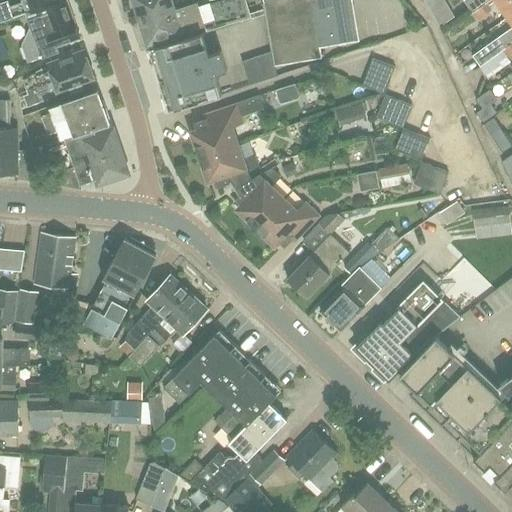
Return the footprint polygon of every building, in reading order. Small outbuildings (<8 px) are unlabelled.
[(21,0),(22,2),(10,6),(8,0),(0,2),(0,22),(27,13),(28,15),(66,1),(65,0),(62,0),(60,1),(59,0),(21,0)] [(133,0),(140,21),(174,11),(170,0),(133,0)] [(174,11),(140,21),(148,45),(181,35),(181,34),(204,27),(206,31),(237,22),(252,19),(245,0),(208,0),(198,2),(198,3),(174,11)] [(322,59),(320,48),(359,41),(351,0),(263,0),(272,52),(275,68),(322,59)] [(491,0),(466,0),(465,1),(474,12),(487,3),(491,0)] [(511,0),(495,0),(507,18),(511,14),(511,0)] [(66,1),(28,15),(29,19),(28,19),(31,27),(22,45),(28,63),(31,62),(59,52),(57,47),(80,39),(66,1)] [(487,3),(474,12),(479,19),(492,10),(487,3)] [(481,67),(503,51),(511,44),(511,14),(507,18),(511,24),(511,28),(473,56),(481,67)] [(209,55),(203,34),(155,48),(159,61),(153,63),(165,99),(170,98),(174,111),(222,96),(215,74),(228,70),(222,51),(209,55)] [(0,59),(8,55),(0,37),(0,59)] [(508,58),(511,54),(511,44),(503,51),(508,58)] [(26,91),(90,68),(84,52),(48,65),(51,76),(44,78),(42,70),(23,81),(26,91)] [(278,76),(275,68),(272,52),(242,62),(250,85),(278,76)] [(373,59),(368,72),(390,81),(395,68),(373,59)] [(90,68),(26,91),(25,91),(26,95),(23,96),(27,107),(52,99),(49,90),(55,87),(60,98),(96,85),(90,68)] [(60,141),(110,124),(98,90),(49,107),(51,111),(48,112),(48,114),(41,118),(48,135),(57,132),(60,141)] [(238,144),(232,128),(245,123),(242,117),(264,109),(259,96),(203,115),(205,121),(197,124),(198,127),(190,130),(200,157),(238,144)] [(403,128),(412,106),(399,100),(390,122),(403,128)] [(0,101),(0,175),(18,175),(18,165),(28,161),(25,152),(18,152),(17,130),(11,130),(10,101),(0,101)] [(497,113),(491,104),(490,103),(482,108),(476,113),(483,123),(497,113)] [(502,153),(511,146),(494,117),(483,125),(502,153)] [(110,124),(60,141),(46,145),(61,186),(81,189),(82,184),(97,179),(98,184),(129,174),(114,128),(112,129),(110,124)] [(421,161),(430,139),(417,134),(408,156),(421,161)] [(455,164),(466,150),(457,143),(446,157),(455,164)] [(256,156),(244,160),(238,144),(200,157),(209,183),(216,181),(218,185),(230,181),(234,187),(260,169),(256,156)] [(508,175),(511,172),(511,153),(501,161),(504,166),(508,175)] [(383,188),(411,182),(409,174),(410,174),(407,163),(379,171),(383,188)] [(440,195),(449,173),(435,167),(426,190),(440,195)] [(256,228),(284,199),(272,187),(281,177),(272,169),(237,191),(241,197),(238,200),(241,202),(235,208),(242,215),(256,228)] [(284,199),(256,228),(276,247),(282,241),(285,245),(291,238),(296,243),(321,216),(306,201),(297,211),(284,199)] [(439,213),(447,224),(465,212),(457,201),(439,213)] [(476,239),(511,235),(508,206),(472,210),(476,239)] [(345,219),(338,213),(325,215),(319,223),(331,233),(345,219)] [(76,289),(73,274),(71,274),(76,238),(42,233),(35,282),(60,286),(60,288),(66,288),(76,289)] [(307,298),(351,253),(331,234),(287,279),(307,298)] [(389,246),(379,236),(371,244),(379,253),(389,246)] [(136,297),(158,256),(125,239),(104,280),(107,281),(93,307),(87,303),(79,300),(74,325),(83,327),(84,324),(108,338),(109,336),(113,338),(128,309),(126,308),(133,295),(136,297)] [(351,273),(359,265),(352,258),(344,267),(351,273)] [(359,266),(341,285),(343,287),(320,311),(341,331),(382,288),(359,266)] [(135,349),(189,292),(171,275),(147,300),(152,305),(128,332),(125,340),(135,349)] [(411,356),(461,317),(423,280),(396,307),(398,308),(383,324),(381,323),(357,347),(389,378),(411,356)] [(0,290),(0,322),(13,324),(17,292),(0,290)] [(34,322),(37,294),(24,292),(19,292),(19,295),(16,320),(34,322)] [(189,292),(135,349),(135,350),(129,357),(140,367),(158,347),(159,347),(171,335),(170,334),(176,327),(183,334),(207,309),(189,292)] [(48,342),(50,328),(16,323),(14,338),(48,342)] [(248,424),(270,402),(277,394),(216,336),(164,389),(179,404),(202,381),(235,412),(248,424)] [(480,452),(511,418),(511,408),(511,407),(506,402),(507,400),(505,397),(511,391),(511,376),(496,388),(451,343),(447,347),(436,337),(400,374),(433,406),(438,400),(451,413),(446,419),(480,452)] [(3,349),(4,340),(0,339),(0,364),(17,365),(29,365),(30,350),(3,349)] [(0,388),(16,389),(17,365),(0,364),(0,388)] [(49,400),(49,382),(28,382),(28,400),(29,400),(49,400)] [(49,400),(29,400),(29,418),(30,418),(30,427),(54,426),(54,417),(63,417),(63,421),(140,424),(141,401),(74,399),(74,400),(49,400)] [(0,436),(19,436),(18,402),(0,402),(0,436)] [(248,476),(274,449),(263,459),(255,452),(288,419),(270,402),(248,424),(235,412),(220,427),(233,440),(230,443),(248,460),(244,464),(236,456),(227,456),(222,451),(213,460),(204,468),(191,481),(220,498),(224,500),(248,476)] [(472,459),(494,481),(511,462),(511,406),(511,407),(511,408),(511,418),(480,452),(472,459)] [(300,479),(306,474),(323,491),(333,480),(329,477),(337,469),(337,463),(333,459),(338,454),(313,430),(287,456),(294,462),(289,468),(300,479)] [(63,511),(68,456),(67,456),(67,454),(44,452),(40,490),(50,491),(47,511),(63,511)] [(18,486),(20,457),(0,455),(0,511),(8,511),(10,501),(3,500),(5,485),(18,486)] [(68,456),(63,511),(66,490),(83,491),(85,473),(104,474),(105,459),(68,456)] [(191,481),(204,468),(195,459),(180,475),(191,481)] [(151,506),(166,468),(150,462),(136,499),(139,501),(151,506)] [(511,462),(494,481),(505,491),(511,483),(511,462)] [(262,464),(252,474),(261,483),(271,473),(262,464)] [(166,468),(151,506),(161,509),(175,474),(166,468)] [(224,500),(229,506),(234,511),(262,511),(272,504),(248,476),(224,500)] [(373,511),(374,511),(386,501),(368,483),(356,495),(353,493),(342,505),(348,511),(370,511),(372,510),(373,511)] [(221,511),(229,506),(224,500),(220,498),(203,511),(221,511)] [(397,511),(386,501),(374,511),(373,511),(372,510),(370,511),(397,511)] [(102,511),(103,505),(77,503),(76,511),(102,511)]
